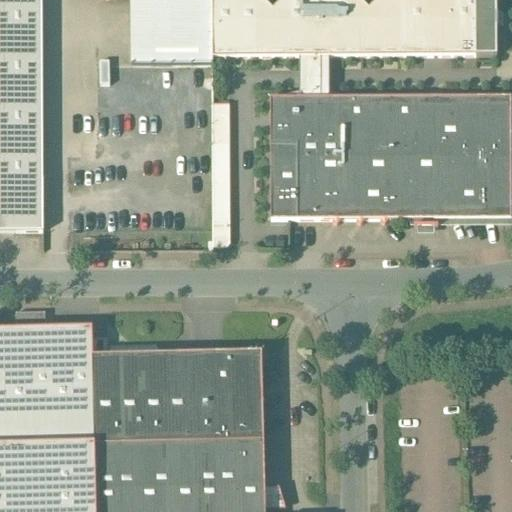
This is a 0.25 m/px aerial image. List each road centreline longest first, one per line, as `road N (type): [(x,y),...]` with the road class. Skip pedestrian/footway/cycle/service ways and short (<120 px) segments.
road 1 (residential): [(0,285),(350,285)]
road 2 (residential): [(350,285),(352,511)]
road 3 (residential): [(350,285),(511,273)]
